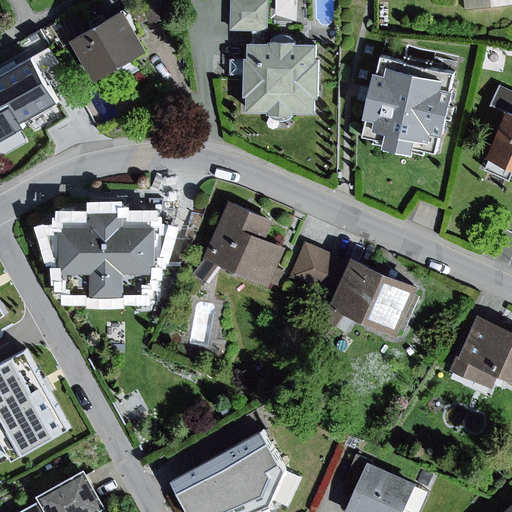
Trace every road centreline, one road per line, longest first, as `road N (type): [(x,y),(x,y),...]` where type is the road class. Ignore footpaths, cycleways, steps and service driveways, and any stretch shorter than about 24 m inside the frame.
road 1 (residential): [(0,214),(98,168),(219,163),(511,290)]
road 2 (residential): [(154,511),(0,235)]
